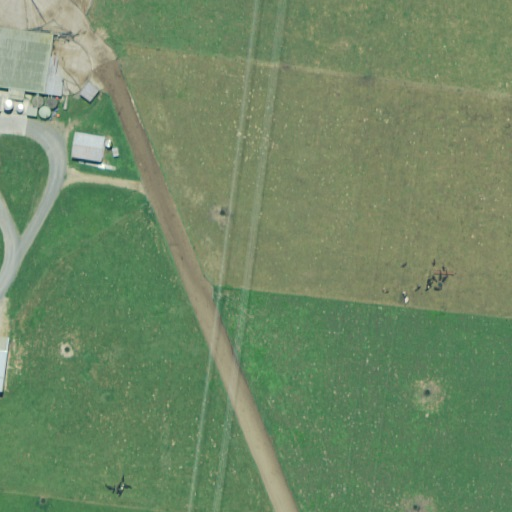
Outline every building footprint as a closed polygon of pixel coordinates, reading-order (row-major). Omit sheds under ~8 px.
[(49,78),(55,36),(0,28),(0,87),(12,90),(11,100),(26,102),(27,92),(47,94),(49,78)] [(47,94),(47,95),(64,97),(67,80),(49,78),(47,94)] [(102,92),(93,84),(83,95),(92,103),(102,92)] [(107,138),(78,134),(75,159),(104,163),(107,138)] [(12,341),(0,339),(0,392),(5,393),(12,341)]
